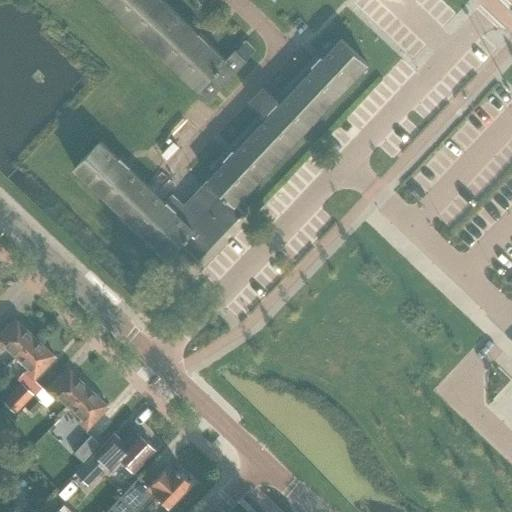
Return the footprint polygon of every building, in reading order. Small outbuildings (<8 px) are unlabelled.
[(104,0),(155,48),(183,20),(162,0),(104,0)] [(198,33),(183,20),(155,48),(198,89),(226,60),(207,42),(208,40),(200,32),(198,33)] [(315,67),(298,86),(325,109),(369,63),(342,38),(325,57),(322,55),(313,65),(315,67)] [(226,60),(198,89),(196,91),(208,102),(247,61),(236,50),(226,60)] [(263,85),(250,99),(266,114),(268,112),(271,115),(251,136),(278,160),(325,109),(298,86),(280,105),(277,102),(279,100),(263,85)] [(210,179),(209,180),(226,195),(236,204),(278,160),(251,136),(237,151),(235,149),(225,159),(227,161),(210,179)] [(99,141),(74,168),(118,209),(144,184),(129,169),(132,166),(122,156),(119,160),(99,141)] [(144,184),(118,209),(168,256),(182,242),(199,258),(243,212),(245,214),(246,213),(236,204),(226,195),(209,180),(210,179),(209,180),(184,207),(173,196),(165,204),(144,184)] [(4,346),(15,357),(34,337),(14,318),(0,332),(0,349),(1,350),(4,346)] [(22,404),(39,385),(33,380),(55,356),(34,337),(15,357),(26,368),(23,371),(16,379),(20,383),(2,402),(14,413),(23,405),(22,404)] [(45,391),(39,385),(22,404),(23,405),(32,413),(42,403),(45,406),(52,398),(54,400),(57,397),(68,407),(87,387),(66,367),(45,391)] [(87,387),(68,407),(80,418),(76,421),(86,430),(108,406),(87,387)] [(136,432),(125,443),(112,432),(100,445),(82,464),(74,474),(86,485),(104,466),(110,472),(121,461),(132,471),(153,449),(136,432)] [(99,442),(91,434),(74,452),(83,460),(99,442)] [(166,507),(189,483),(175,469),(172,472),(165,465),(145,487),(138,480),(127,492),(140,504),(151,493),(166,507)]
